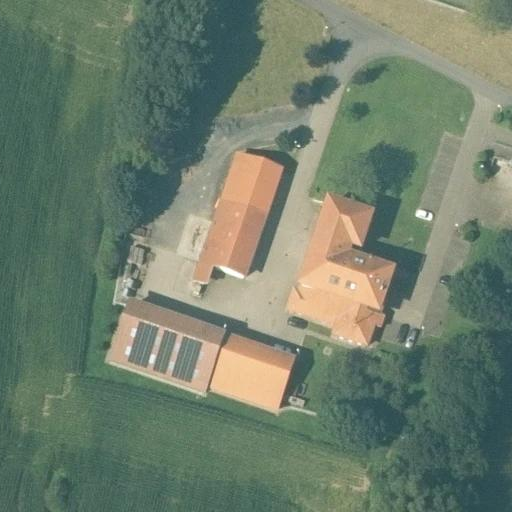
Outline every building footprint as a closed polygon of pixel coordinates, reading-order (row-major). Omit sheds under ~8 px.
[(259,196),(239,189),(232,209),(252,216),(259,196)] [(223,207),(195,286),(204,289),(211,270),(232,210),(223,207)] [(359,253),(369,221),(329,207),(318,239),(350,250),(359,253)] [(232,209),(232,210),(211,270),(243,280),(263,221),(252,216),(232,209)] [(391,278),(346,262),(350,250),(318,239),(300,291),(377,317),(391,278)] [(377,317),(300,291),(299,295),(294,293),(288,311),(337,328),(333,338),(366,349),(377,317)] [(222,341),(129,309),(111,364),(204,396),(206,389),(205,389),(222,341)] [(292,365),(222,341),(205,389),(206,389),(276,413),(292,365)]
